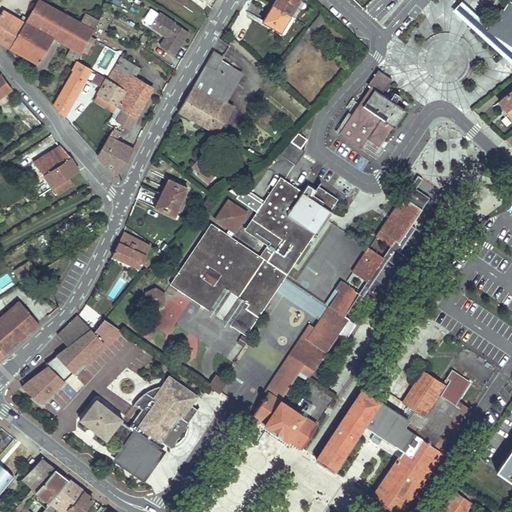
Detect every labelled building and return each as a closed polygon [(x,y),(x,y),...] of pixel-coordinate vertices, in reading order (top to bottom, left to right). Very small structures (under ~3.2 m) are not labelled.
[(40,0),(37,0),(27,18),(10,48),(38,65),(54,37),(67,16),(40,0)] [(276,0),(263,22),(281,33),(300,1),(298,0),(276,0)] [(511,1),(509,0),(490,29),(511,44),(511,1)] [(0,42),(10,48),(27,18),(22,15),(19,20),(2,10),(0,14),(0,42)] [(189,31),(160,10),(151,23),(167,34),(160,43),(174,52),(189,31)] [(286,58),(291,62),(325,18),(320,13),(286,58)] [(86,14),(80,24),(93,31),(99,22),(86,14)] [(93,31),(80,24),(67,16),(54,37),(72,47),(81,52),(83,50),(85,46),(90,37),(93,31)] [(95,40),(90,37),(85,46),(90,49),(95,40)] [(216,50),(224,54),(228,46),(220,42),(216,50)] [(81,52),(72,47),(67,56),(76,60),(77,61),(81,52)] [(223,56),(214,51),(211,56),(220,61),(223,56)] [(225,103),(242,74),(220,61),(211,56),(194,85),(225,103)] [(121,57),(108,79),(127,90),(117,107),(122,110),(117,118),(116,120),(129,127),(152,89),(134,78),(139,68),(121,57)] [(64,117),(86,77),(77,72),(82,64),(77,61),(76,60),(71,69),(74,70),(54,106),(64,117)] [(77,72),(86,77),(91,69),(82,64),(77,72)] [(368,85),(371,87),(339,135),(361,150),(367,139),(379,147),(404,109),(396,103),(400,97),(395,93),(390,100),(382,94),(391,80),(378,71),(368,85)] [(96,94),(111,103),(117,107),(127,90),(108,79),(97,73),(92,82),(101,87),(96,94)] [(0,97),(12,89),(2,75),(0,76),(0,97)] [(225,103),(194,85),(179,112),(217,134),(225,121),(226,122),(234,108),(225,103)] [(511,118),(511,90),(498,101),(511,118)] [(111,103),(108,107),(114,111),(117,107),(111,103)] [(112,115),(117,118),(122,110),(117,107),(114,111),(112,115)] [(120,177),(133,149),(116,140),(121,131),(114,128),(107,139),(97,155),(104,164),(110,170),(112,172),(114,174),(118,180),(120,177)] [(307,140),(298,134),(281,154),(296,164),(305,151),(301,148),(307,140)] [(53,188),(69,178),(80,171),(71,158),(61,145),(59,147),(35,162),(44,174),(53,188)] [(199,175),(209,183),(222,167),(205,153),(193,168),(200,174),(199,175)] [(406,197),(402,198),(421,211),(429,197),(416,188),(422,179),(418,175),(406,197)] [(230,325),(246,335),(338,199),(318,186),(315,190),(308,185),(303,192),(281,177),(245,230),(268,245),(260,256),(212,223),(170,285),(208,310),(224,287),(245,302),(230,325)] [(57,194),(73,184),(69,178),(53,188),(57,194)] [(155,208),(174,217),(188,188),(169,180),(155,208)] [(214,219),(235,232),(249,210),(227,197),(214,219)] [(402,198),(376,236),(392,246),(395,241),(399,243),(411,225),(421,211),(402,198)] [(439,219),(434,216),(424,233),(428,236),(439,219)] [(368,282),(355,300),(359,304),(380,271),(392,280),(386,288),(390,292),(403,272),(392,262),(416,229),(411,225),(399,243),(395,241),(392,246),(368,282)] [(21,245),(24,251),(49,237),(45,230),(21,245)] [(136,239),(123,233),(113,256),(140,268),(150,245),(139,240),(140,237),(137,236),(136,239)] [(13,258),(24,251),(21,245),(10,251),(13,258)] [(368,249),(353,271),(368,282),(383,259),(368,249)] [(0,297),(29,279),(35,275),(27,263),(0,280),(0,297)] [(329,306),(344,317),(355,300),(359,294),(341,282),(336,288),(340,291),(337,294),(329,306)] [(245,302),(224,287),(208,310),(230,325),(245,302)] [(164,294),(156,289),(147,293),(146,304),(154,309),(163,304),(164,294)] [(0,350),(4,355),(40,324),(19,301),(0,318),(0,350)] [(348,319),(344,317),(329,306),(320,320),(339,332),(348,319)] [(85,323),(78,315),(58,335),(65,342),(85,323)] [(94,332),(91,329),(68,346),(45,363),(48,366),(30,380),(27,382),(24,384),(22,386),(41,403),(83,361),(110,335),(115,338),(122,331),(105,319),(94,332)] [(339,332),(320,320),(315,327),(311,323),(265,390),(268,392),(252,416),(265,424),(264,426),(288,441),(289,440),(302,449),(317,425),(279,400),(271,394),(295,358),(303,364),(299,370),(309,377),(339,332)] [(91,329),(85,323),(65,342),(68,346),(91,329)] [(87,366),(115,338),(110,335),(83,361),(87,366)] [(279,400),(299,370),(303,364),(295,358),(271,394),(279,400)] [(458,401),(470,383),(451,371),(446,378),(449,381),(446,386),(425,417),(415,410),(408,421),(362,391),(316,460),(333,472),(364,426),(374,433),(370,440),(374,442),(378,445),(383,438),(403,452),(372,497),(393,511),(401,511),(445,448),(436,442),(462,403),(458,401)] [(425,417),(446,386),(438,381),(437,382),(423,373),(403,402),(415,410),(425,417)] [(226,381),(216,375),(208,387),(218,394),(226,381)] [(198,397),(168,377),(162,386),(192,406),(198,397)] [(192,406),(162,386),(156,386),(153,386),(148,389),(145,392),(141,395),(139,398),(134,405),(141,410),(129,427),(121,422),(113,432),(124,448),(120,453),(135,463),(147,460),(158,445),(160,441),(171,448),(176,446),(176,443),(177,439),(179,436),(181,433),(183,431),(185,429),(187,428),(189,427),(188,422),(197,410),(192,406)] [(80,420),(107,441),(113,432),(121,422),(123,420),(96,399),(80,420)] [(167,451),(158,445),(147,460),(135,463),(120,453),(114,462),(146,483),(167,451)] [(511,482),(511,449),(496,472),(511,482)] [(13,511),(19,511),(23,508),(32,497),(54,468),(41,458),(23,479),(32,488),(13,511)] [(0,492),(13,476),(0,464),(0,492)] [(32,497),(45,508),(67,478),(54,468),(32,497)] [(50,511),(54,507),(60,511),(59,511),(65,511),(82,490),(67,478),(45,508),(42,511),(50,511)] [(82,490),(65,511),(82,511),(93,498),(82,490)] [(465,511),(471,504),(454,492),(440,511),(465,511)]
